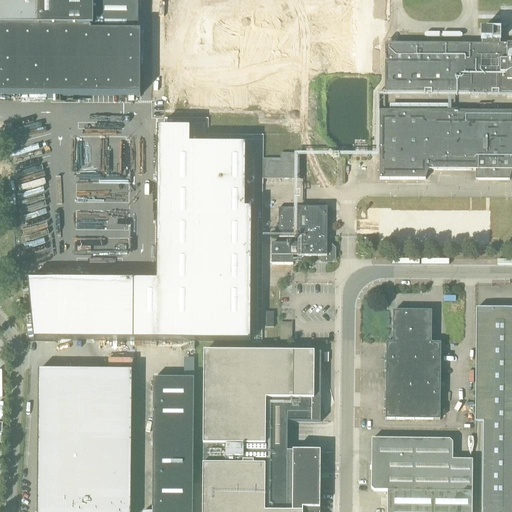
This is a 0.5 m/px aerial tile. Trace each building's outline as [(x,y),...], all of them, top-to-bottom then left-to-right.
[(0,95),(141,96),(141,33),(139,33),(138,0),(0,0),(0,29),(0,28),(0,95)] [(202,0),(203,32),(321,30),(321,34),(335,35),(335,23),(333,23),(332,0),(202,0)] [(385,62),(385,94),(511,94),(511,45),(508,46),(500,46),(500,41),(501,41),(501,31),(481,31),(481,41),(482,41),(482,46),(385,45),(385,62)] [(191,72),(190,106),(239,107),(239,73),(191,72)] [(511,112),(380,112),(380,180),(426,180),(429,171),(476,171),(476,180),(510,181),(511,173),(511,112)] [(191,129),(158,129),(157,282),(28,281),(34,341),(251,343),(252,210),(246,210),(246,146),(191,145),(191,129)] [(76,162),(133,163),(133,137),(76,136),(76,162)] [(276,154),(276,160),(259,160),(259,181),(288,181),(287,154),(276,154)] [(100,185),(98,195),(114,197),(114,193),(102,192),(103,185),(100,185)] [(144,199),(78,200),(78,213),(89,213),(89,220),(103,219),(103,221),(144,220),(144,199)] [(272,245),(272,257),(272,265),(294,265),(294,257),(321,257),(321,260),(325,264),(333,264),(336,260),(336,249),(333,245),(328,245),(328,209),(326,209),(326,206),(325,204),(319,204),(317,205),(317,209),(279,208),(279,245),(272,245)] [(511,511),(511,306),(499,306),(496,511),(511,511)] [(393,344),(432,344),(432,335),(435,335),(435,328),(432,328),(432,313),(422,312),(423,309),(413,309),(413,312),(394,312),(393,344)] [(274,328),(274,313),(265,313),(265,328),(274,328)] [(432,344),(393,344),(387,344),(386,420),(440,421),(441,344),(432,344)] [(322,354),(205,352),(203,511),(320,511),(321,453),(286,452),(286,423),(321,423),(321,366),(322,354)] [(39,371),(37,511),(131,511),(132,372),(39,371)] [(193,511),(195,380),(154,379),(153,511),(193,511)] [(388,493),(473,494),(473,461),(453,461),(453,444),(450,441),(373,440),(372,489),(375,491),(388,492),(388,493)] [(472,511),(473,494),(388,493),(388,511),(472,511)]
